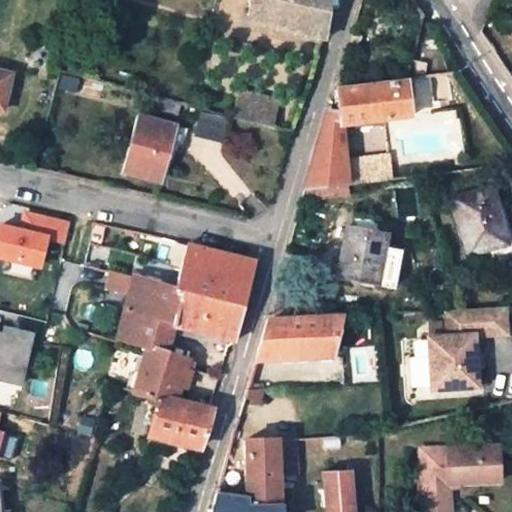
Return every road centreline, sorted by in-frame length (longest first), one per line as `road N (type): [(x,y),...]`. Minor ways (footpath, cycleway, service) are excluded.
road 1 (unclassified): [(275,242),(0,175)]
road 2 (unclassified): [(201,511),(275,242)]
road 3 (unclassified): [(275,242),(347,0)]
road 4 (unclassified): [(437,0),(511,114)]
